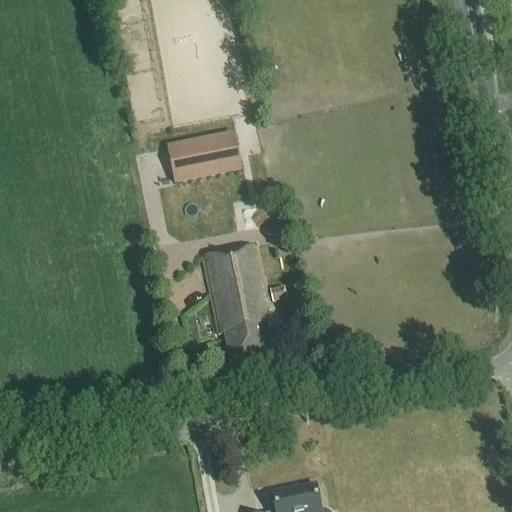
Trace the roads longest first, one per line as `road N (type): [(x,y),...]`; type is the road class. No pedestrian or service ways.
road 1 (unclassified): [(0,458),(511,360)]
road 2 (primary): [(511,179),(484,106),(464,0)]
